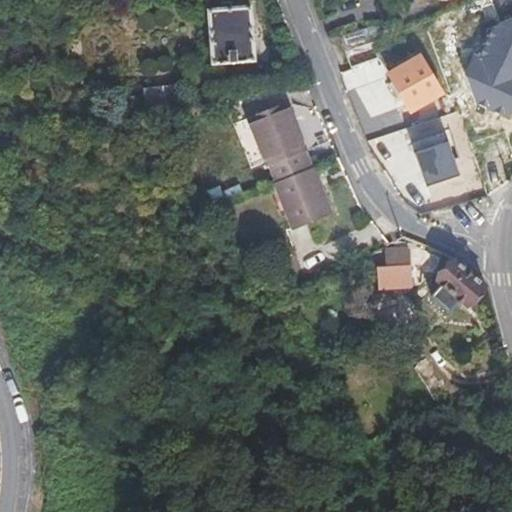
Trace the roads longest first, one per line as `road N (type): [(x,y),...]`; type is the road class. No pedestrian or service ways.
road 1 (tertiary): [(295,0),(361,168),(388,210),(432,234),(504,233)]
road 2 (residential): [(0,388),(14,454),(8,511)]
